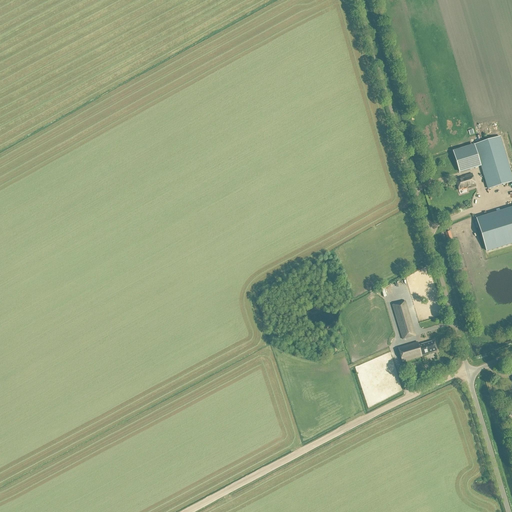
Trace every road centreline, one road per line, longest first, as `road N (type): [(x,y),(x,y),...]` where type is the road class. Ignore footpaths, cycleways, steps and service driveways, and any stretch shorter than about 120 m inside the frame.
road 1 (unclassified): [(467,372),(358,0)]
road 2 (track): [(187,511),(467,372)]
road 3 (unclassified): [(467,372),(508,511)]
